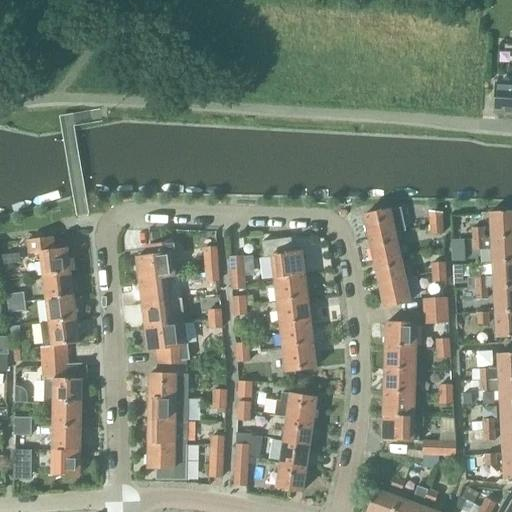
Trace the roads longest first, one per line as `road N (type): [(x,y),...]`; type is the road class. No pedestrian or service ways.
road 1 (residential): [(339,511),(361,384),(346,243),(331,220),(125,213),(110,224),(124,498)]
road 2 (residential): [(124,498),(0,511)]
